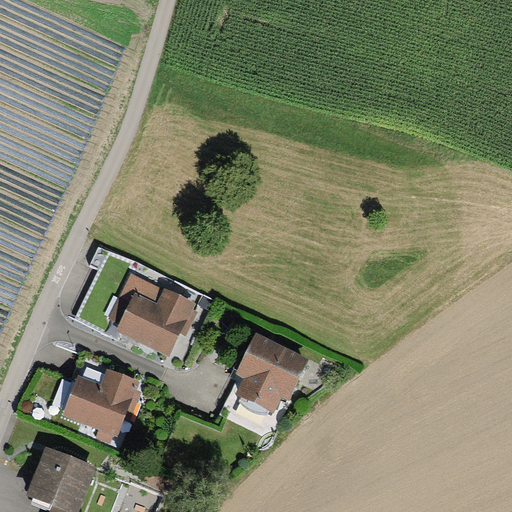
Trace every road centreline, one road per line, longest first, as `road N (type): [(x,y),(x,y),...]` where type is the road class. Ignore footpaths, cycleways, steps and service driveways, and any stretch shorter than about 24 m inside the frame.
road 1 (residential): [(0,423),(84,210)]
road 2 (track): [(84,210),(168,0)]
